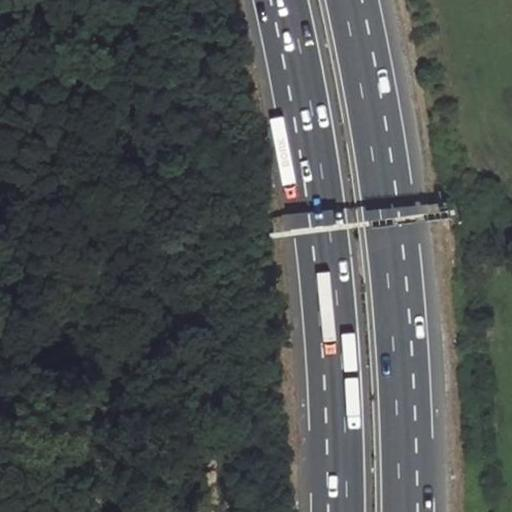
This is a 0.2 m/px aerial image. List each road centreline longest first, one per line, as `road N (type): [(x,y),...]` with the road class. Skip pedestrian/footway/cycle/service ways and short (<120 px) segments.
road 1 (motorway): [(289,0),(323,181),(341,342),(346,511)]
road 2 (motorway): [(398,511),(386,257),(343,0)]
